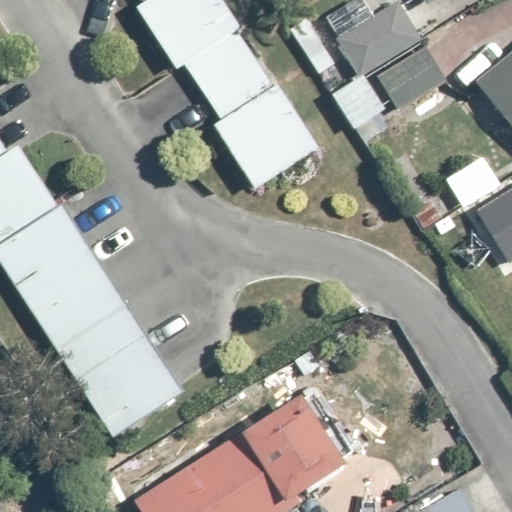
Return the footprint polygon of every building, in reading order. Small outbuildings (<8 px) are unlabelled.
[(278,87),(240,31),(243,28),(224,0),(140,0),(142,1),(133,7),(178,73),(186,67),(222,120),(214,126),(256,190),(322,145),(281,84),(278,87)] [(375,0),(349,0),(292,33),(316,74),(347,56),(358,75),(421,39),(400,2),(382,12),(375,0)] [(511,52),(476,82),(511,124),(511,52)] [(382,109),(364,75),(331,94),(349,127),(382,109)] [(0,260),(58,350),(114,437),(182,392),(126,306),(59,203),(22,145),(11,152),(0,134),(0,260)] [(501,186),(484,156),(445,179),(462,209),(501,186)] [(277,511),(276,510),(354,462),(309,389),(135,497),(144,511),(277,511)] [(505,511),(485,473),(411,511),(505,511)]
